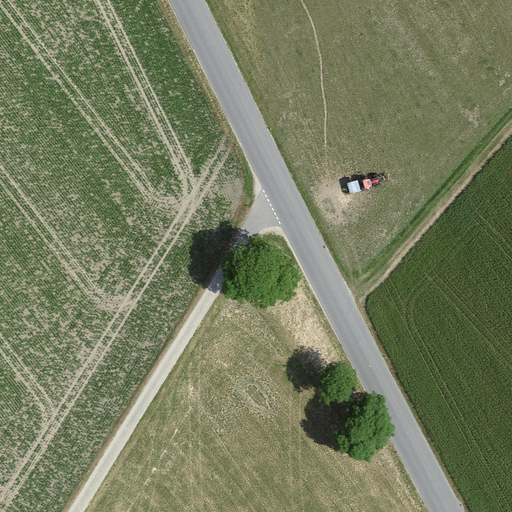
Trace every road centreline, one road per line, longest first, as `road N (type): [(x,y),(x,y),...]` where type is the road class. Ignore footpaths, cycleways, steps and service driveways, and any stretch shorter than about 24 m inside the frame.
road 1 (tertiary): [(451,511),(187,0)]
road 2 (track): [(65,511),(273,175)]
road 3 (track): [(334,289),(361,283),(511,128)]
